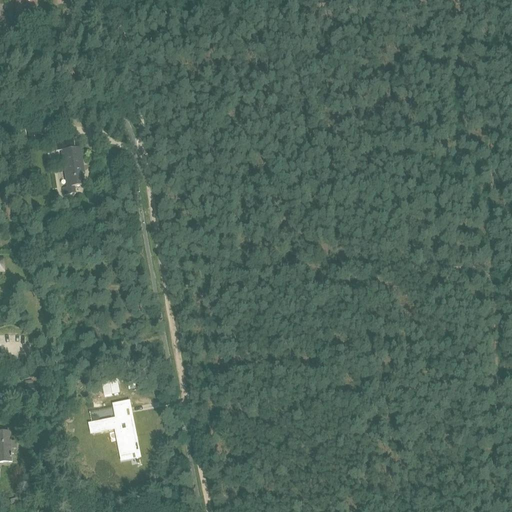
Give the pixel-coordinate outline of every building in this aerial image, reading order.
[(35,0),(15,0),(17,20),(27,19),(26,12),(36,11),(35,0)] [(42,143),(41,135),(40,127),(28,128),(30,144),(42,143)] [(63,136),(54,138),(56,152),(63,151),(68,188),(64,189),(65,197),(75,195),(74,188),(84,186),(81,166),(83,166),(80,149),(75,149),(74,142),(64,143),(63,136)] [(32,386),(12,389),(13,401),(33,398),(32,386)] [(121,390),(109,392),(111,400),(122,399),(121,390)] [(121,457),(136,454),(138,465),(140,464),(134,438),(133,438),(132,433),(133,433),(130,417),(129,417),(126,405),(116,407),(118,419),(94,424),(91,412),(90,412),(94,433),(117,428),(119,440),(118,440),(121,457)] [(15,444),(10,444),(10,434),(0,434),(0,463),(11,463),(10,450),(15,450),(15,444)]
